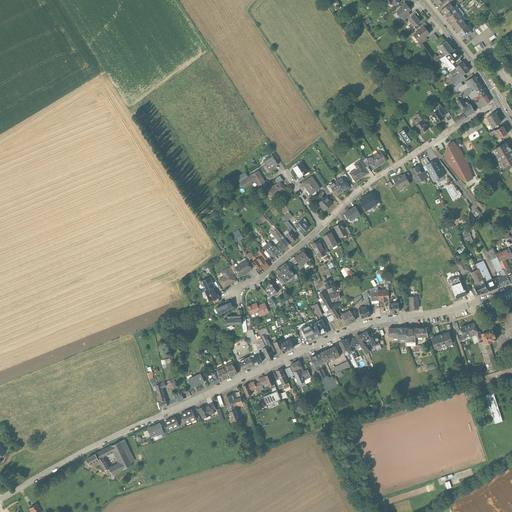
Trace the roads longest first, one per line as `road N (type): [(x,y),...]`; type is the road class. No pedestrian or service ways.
road 1 (residential): [(511,289),(458,310),(372,322),(340,335),(121,434),(0,500)]
road 2 (residential): [(496,102),(361,189),(322,226)]
